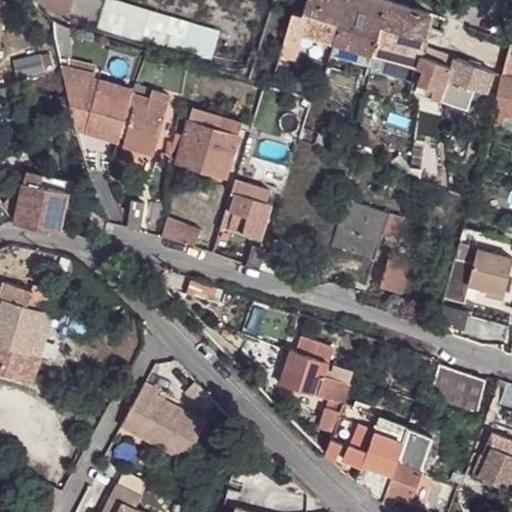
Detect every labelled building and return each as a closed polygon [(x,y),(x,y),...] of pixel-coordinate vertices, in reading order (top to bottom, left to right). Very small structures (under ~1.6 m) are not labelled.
[(59,17),(65,20),(67,21),(72,0),(45,0),(47,4),(59,17)] [(117,0),(107,0),(99,30),(210,61),(221,31),(117,0)] [(348,0),(308,0),(305,14),(295,12),(286,42),(301,46),(305,32),(336,41),(348,0)] [(389,0),(348,0),(336,41),(420,66),(425,46),(432,13),(389,0)] [(58,39),(59,41),(73,42),(75,42),(76,28),(72,28),(66,26),(56,21),(58,35),(58,39)] [(57,41),(61,56),(62,56),(73,57),(73,42),(59,41),(57,41)] [(332,55),(416,81),(420,66),(336,41),(332,55)] [(286,42),(282,55),(298,60),(301,46),(286,42)] [(425,46),(420,66),(416,81),(413,92),(426,96),(422,107),(446,115),(445,99),(471,107),(478,87),(489,90),(496,71),(496,69),(425,46)] [(73,57),(62,56),(63,64),(68,79),(99,86),(101,80),(97,78),(99,72),(82,68),(83,64),(76,62),(75,58),(73,57)] [(499,94),(505,74),(504,73),(496,71),(489,90),(499,94)] [(511,114),(511,75),(505,74),(499,94),(495,111),(509,114),(511,114)] [(292,75),(291,82),(303,85),(304,78),(292,75)] [(134,94),(135,89),(101,80),(99,86),(68,79),(66,79),(76,125),(77,125),(89,127),(98,93),(131,102),(134,94)] [(135,89),(134,94),(150,99),(153,90),(136,85),(135,89)] [(148,108),(164,113),(169,94),(153,90),(150,99),(148,108)] [(98,93),(89,127),(122,136),(123,135),(131,102),(98,93)] [(148,108),(150,99),(134,94),(131,102),(123,135),(127,136),(130,123),(136,104),(148,108)] [(136,104),(130,123),(146,128),(160,131),(164,113),(148,108),(136,104)] [(194,109),(191,120),(240,134),(243,124),(194,109)] [(509,114),(495,111),(492,124),(506,126),(509,114)] [(187,134),(180,162),(200,168),(219,174),(228,177),(240,134),(191,120),(187,134)] [(130,123),(127,136),(143,141),(146,128),(130,123)] [(89,127),(77,125),(79,132),(86,134),(120,144),(122,136),(89,127)] [(320,132),(305,127),(302,140),(315,144),(320,132)] [(127,136),(125,145),(154,154),(160,131),(146,128),(143,141),(127,136)] [(187,134),(179,132),(174,160),(180,162),(187,134)] [(173,162),(176,142),(171,140),(168,154),(164,153),(163,159),(173,162)] [(401,156),(393,162),(403,175),(411,169),(401,156)] [(29,170),(27,180),(71,190),(73,180),(29,170)] [(234,191),(274,203),(276,192),(237,179),(234,191)] [(62,233),(71,190),(27,180),(21,207),(17,224),(62,233)] [(234,191),(223,227),(264,239),(274,203),(234,191)] [(346,198),(332,245),(375,257),(384,233),(390,212),(346,198)] [(132,201),(128,227),(142,230),(143,202),(132,201)] [(404,216),(390,212),(384,233),(398,237),(404,216)] [(169,217),(162,236),(196,245),(202,230),(169,217)] [(457,259),(474,264),(478,249),(461,244),(457,259)] [(254,247),(248,265),(262,269),(268,251),(254,247)] [(457,259),(447,299),(464,303),(469,287),(488,292),(504,296),(511,264),(511,256),(478,247),(478,249),(474,264),(457,259)] [(271,252),(264,270),(288,278),(294,259),(271,252)] [(403,296),(413,258),(392,252),(380,288),(403,296)] [(82,263),(63,257),(59,271),(68,274),(98,301),(108,289),(82,263)] [(7,297),(44,310),(47,301),(31,295),(33,288),(4,279),(0,291),(0,300),(4,302),(7,297)] [(218,287),(192,279),(187,293),(214,302),(218,287)] [(44,310),(32,352),(43,356),(56,314),(64,317),(73,292),(54,285),(53,288),(35,283),(33,288),(31,295),(47,301),(44,310)] [(504,296),(488,292),(487,298),(505,303),(507,297),(504,296)] [(0,316),(0,341),(32,352),(44,310),(7,297),(4,302),(0,316)] [(440,324),(439,329),(462,336),(464,331),(440,324)] [(322,430),(335,434),(336,432),(341,416),(344,406),(352,382),(328,374),(337,349),(304,337),(299,353),(293,351),(282,384),(336,401),(332,409),(328,408),(322,430)] [(0,370),(24,378),(32,352),(0,341),(0,370)] [(32,352),(24,378),(35,382),(43,356),(32,352)] [(443,365),(432,397),(478,413),(490,381),(443,365)] [(394,376),(389,392),(417,402),(422,386),(394,376)] [(169,447),(191,458),(212,420),(162,393),(165,387),(150,379),(126,423),(169,447)] [(198,380),(187,392),(208,415),(220,403),(198,380)] [(375,440),(402,451),(410,428),(381,416),(372,440),(358,434),(353,445),(371,452),(375,440)] [(391,488),(389,494),(410,503),(433,436),(412,428),(403,452),(399,463),(395,475),(391,488)] [(344,445),(348,438),(336,432),(335,434),(333,440),(344,445)] [(481,480),(509,492),(511,484),(511,440),(492,433),(484,453),(481,453),(474,468),(484,473),(481,480)] [(333,440),(328,455),(337,463),(344,445),(333,440)] [(375,440),(371,452),(399,463),(403,452),(402,451),(375,440)] [(367,463),(395,475),(399,463),(371,452),(353,445),(352,444),(345,460),(365,468),(367,463)] [(169,447),(160,463),(182,475),(191,458),(169,447)] [(464,481),(469,468),(444,460),(438,478),(462,487),(464,481)] [(478,489),(481,480),(473,476),(469,485),(478,489)] [(40,480),(26,511),(27,511),(52,511),(62,490),(40,480)] [(381,481),(373,495),(385,505),(389,494),(391,488),(381,481)] [(139,496),(115,485),(107,501),(119,507),(116,511),(140,511),(133,509),(139,496)] [(116,511),(119,507),(107,501),(101,511),(116,511)]
